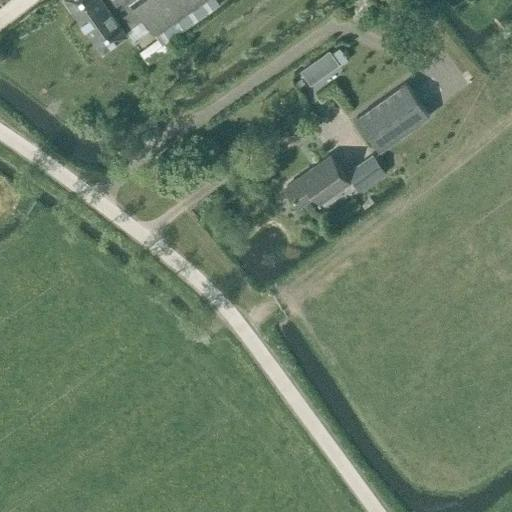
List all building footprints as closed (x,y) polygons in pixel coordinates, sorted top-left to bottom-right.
[(154,34),(201,0),(66,0),(101,50),(126,33),(124,31),(142,18),(154,34)] [(340,47),(331,53),(340,65),(348,59),(340,47)] [(377,147),(426,112),(403,79),(353,114),(377,147)] [(317,199),(345,179),(327,152),(282,184),(296,202),(311,191),(317,199)] [(360,163),(347,173),(360,191),(373,182),(360,163)]
